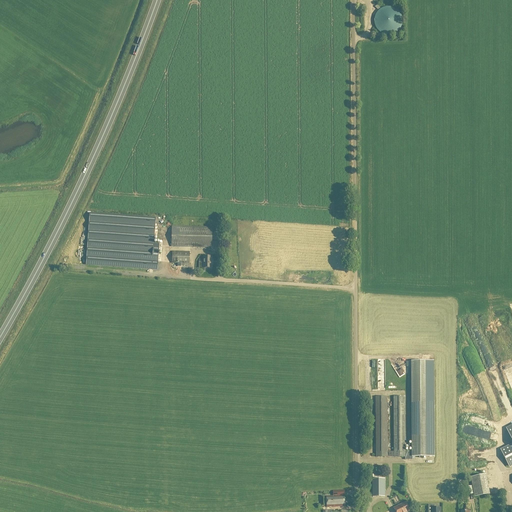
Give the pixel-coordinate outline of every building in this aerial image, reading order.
[(381,9),(380,9),(379,10),(379,11),(378,11),(377,12),(377,13),(376,14),(375,15),(375,16),(375,17),(374,17),(374,18),(374,20),(374,21),(374,22),(374,23),(374,24),(374,25),(375,26),(375,27),(375,28),(376,28),(376,29),(377,30),(378,31),(378,32),(379,32),(380,33),(381,34),(382,34),(383,34),(384,35),(385,35),(386,35),(387,35),(388,35),(389,35),(390,35),(391,35),(392,35),(393,34),(394,34),(395,34),(396,33),(397,32),(398,32),(398,31),(399,30),(400,29),(400,28),(401,27),(401,26),(402,25),(402,24),(402,23),(402,22),(402,21),(402,20),(402,19),(402,18),(402,17),(401,16),(401,15),(400,14),(400,13),(399,13),(399,12),(398,11),(397,10),(396,10),(395,9),(394,9),(393,8),(392,8),(391,7),(390,7),(389,7),(388,7),(387,7),(386,7),(385,7),(384,8),(383,8),(382,8),(381,9)] [(86,265),(157,271),(159,244),(153,244),(155,218),(89,213),(86,265)] [(211,248),(212,228),(172,227),(171,247),(211,248)] [(189,253),(172,252),(171,264),(189,264),(189,253)] [(411,362),(412,452),(405,452),(405,397),(394,397),(394,452),(387,452),(387,397),(376,398),(376,458),(387,458),(387,457),(394,457),(394,458),(405,457),(405,460),(412,460),(412,457),(429,457),(434,457),(433,362),(429,362),(411,362)] [(511,445),(501,451),(509,467),(511,465),(511,426),(507,429),(511,439),(511,445)] [(489,495),(486,475),(471,477),(475,498),(489,495)] [(373,479),(373,492),(373,497),(385,497),(385,491),(385,479),(373,479)] [(344,491),(343,491),(332,491),(333,496),(326,496),(326,507),(344,506),(344,491)] [(409,511),(406,503),(393,509),(394,511),(409,511)]
